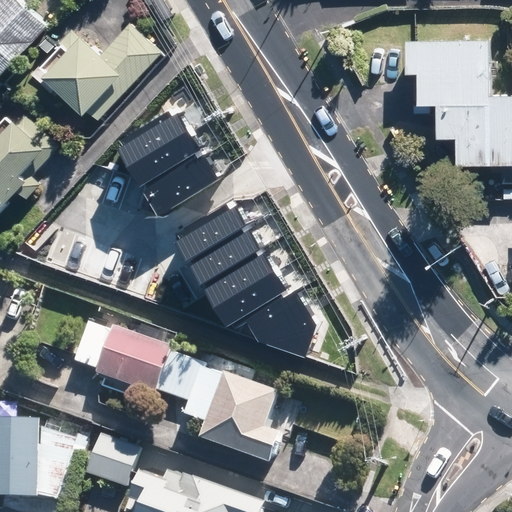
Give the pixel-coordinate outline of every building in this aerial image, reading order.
[(8,0),(0,0),(0,62),(12,74),(61,22),(38,0),(12,0),(10,2),(8,0)] [(168,51),(139,25),(115,52),(98,36),(63,75),(99,108),(136,68),(145,75),(168,51)] [(504,97),(503,39),(425,40),(426,65),(438,65),(438,98),(504,97)] [(511,100),(456,101),(456,130),(476,130),(476,157),(511,157),(511,100)] [(129,139),(142,161),(202,126),(189,104),(129,139)] [(0,214),(37,177),(32,172),(61,142),(35,117),(8,144),(0,137),(0,214)] [(142,161),(155,182),(214,147),(202,126),(142,161)] [(155,182),(169,206),(228,171),(214,147),(155,182)] [(188,233),(202,256),(261,221),(246,198),(188,233)] [(202,256),(216,279),(274,244),(261,221),(202,256)] [(216,279),(227,298),(286,263),(275,244),(216,279)] [(227,298),(239,316),(296,280),(286,263),(227,298)] [(306,281),(258,310),(272,333),(318,347),(328,315),(306,281)] [(177,349),(124,331),(111,368),(164,387),(177,349)] [(283,396),(213,371),(198,413),(223,422),(220,430),(279,452),(286,431),(272,426),(283,396)] [(0,490),(48,491),(49,421),(0,420),(0,490)] [(143,448),(106,437),(97,470),(133,480),(143,448)] [(270,511),(272,506),(155,467),(139,511),(270,511)]
